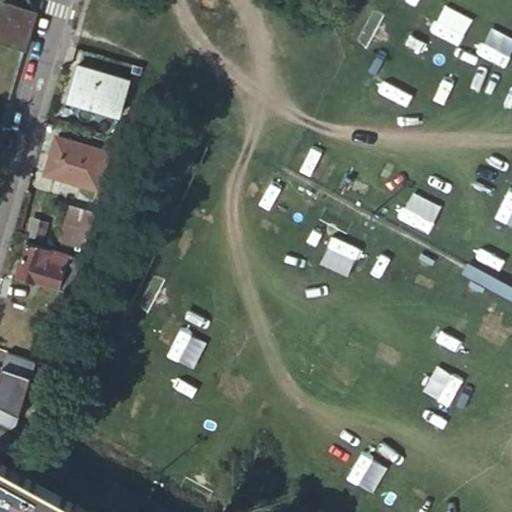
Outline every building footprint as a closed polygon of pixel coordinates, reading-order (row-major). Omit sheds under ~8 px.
[(0,44),(22,51),(33,15),(0,5),(0,44)] [(128,81),(76,66),(66,101),(118,116),(128,81)] [(44,124),(31,170),(46,174),(55,139),(58,128),(44,124)] [(102,151),(55,139),(46,174),(93,187),(102,151)] [(81,220),(63,215),(56,244),(73,249),(81,220)] [(91,222),(81,220),(73,249),(82,251),(91,222)] [(68,296),(79,262),(24,247),(15,282),(68,296)] [(32,361),(6,354),(0,373),(0,422),(10,426),(32,361)] [(85,511),(0,466),(0,511),(85,511)]
